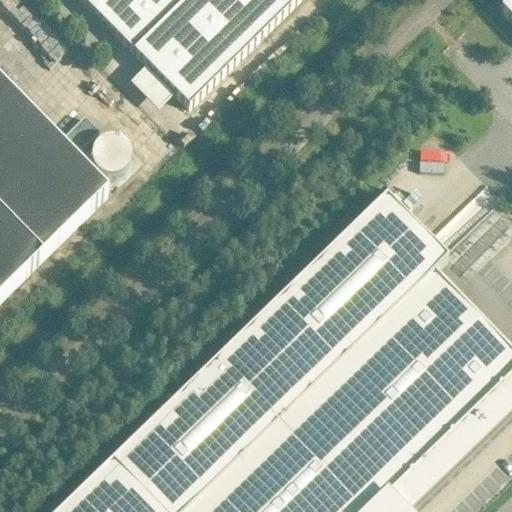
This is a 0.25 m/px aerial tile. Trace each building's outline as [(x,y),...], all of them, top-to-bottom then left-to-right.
[(75,0),(188,114),(303,0),(75,0)] [(511,2),(500,14),(511,26),(511,2)] [(88,71),(41,121),(77,154),(124,104),(88,71)] [(0,305),(107,200),(0,90),(0,305)] [(135,114),(95,156),(130,190),(170,147),(135,114)] [(511,355),(435,276),(448,264),(386,200),(64,511),(417,511),(511,420),(511,355)]
